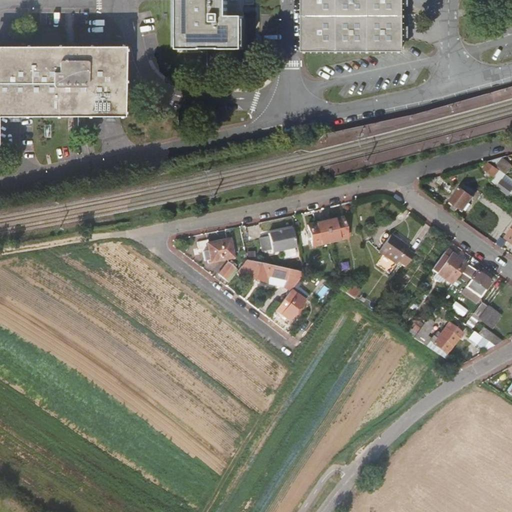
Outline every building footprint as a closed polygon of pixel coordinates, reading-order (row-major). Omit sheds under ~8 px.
[(178,0),(178,47),(214,47),(240,47),(240,44),(243,44),(243,17),(240,17),(240,14),(225,13),(224,0),(178,0)] [(305,0),(306,3),(306,48),(377,49),(402,49),(401,0),(305,0)] [(0,110),(117,110),(117,44),(0,44),(0,110)] [(511,166),(501,158),(488,162),(491,164),(499,170),(506,175),(511,166)] [(499,170),(491,164),(487,170),(495,177),(499,170)] [(461,188),(451,201),(456,204),(453,208),(457,211),(460,207),(464,210),(473,197),(461,188)] [(324,220),(328,242),(346,238),(341,216),(324,220)] [(312,246),(328,242),(324,220),(307,225),(312,246)] [(270,252),(294,247),(291,228),(267,233),(270,252)] [(377,251),(402,268),(414,251),(408,247),(401,243),(403,239),(391,231),(377,251)] [(209,261),(231,257),(227,238),(205,242),(204,240),(195,241),(196,248),(200,248),(202,260),(208,259),(209,261)] [(449,284),(464,263),(449,252),(450,252),(445,248),(436,261),(440,264),(434,273),(449,284)] [(248,251),(247,259),(258,260),(258,252),(248,251)] [(218,274),(228,282),(237,269),(227,261),(218,274)] [(296,280),(302,272),(287,269),(287,270),(251,262),(248,277),(264,281),(265,275),(285,279),(283,287),(290,289),(296,280)] [(489,282),(467,265),(461,273),(469,279),(464,287),(478,297),(489,282)] [(290,289),(274,309),(289,320),(308,294),(299,287),(300,284),(296,280),(290,289)] [(350,283),(343,292),(352,298),(358,289),(350,283)] [(477,316),(485,305),(480,301),(472,312),(477,316)] [(422,321),(428,326),(439,309),(434,305),(422,321)] [(493,310),(486,305),(477,318),(484,323),(493,310)] [(499,314),(493,310),(484,323),(489,327),(499,314)] [(411,337),(421,343),(424,340),(420,337),(428,326),(422,321),(411,337)] [(447,353),(461,332),(447,323),(436,338),(432,336),(429,341),(447,353)] [(483,349),(490,345),(478,337),(474,343),(483,349)] [(456,368),(448,372),(451,376),(458,372),(457,370),(456,368)]
